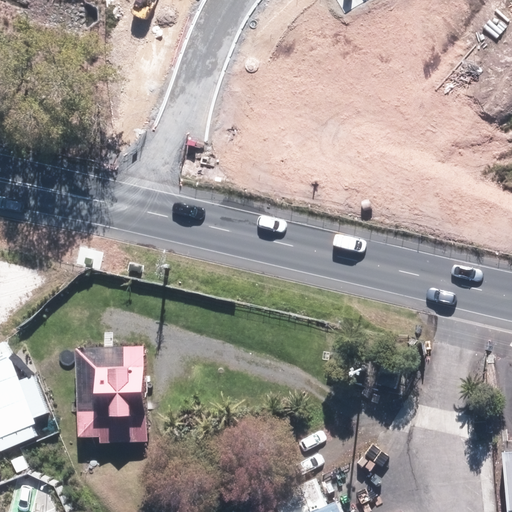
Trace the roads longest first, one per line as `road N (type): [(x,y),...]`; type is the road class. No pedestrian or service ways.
road 1 (secondary): [(147,207),(511,291)]
road 2 (unknown): [(228,0),(191,73),(147,207)]
road 3 (secondary): [(0,164),(147,207)]
road 4 (secondary): [(147,207),(70,206),(0,192)]
